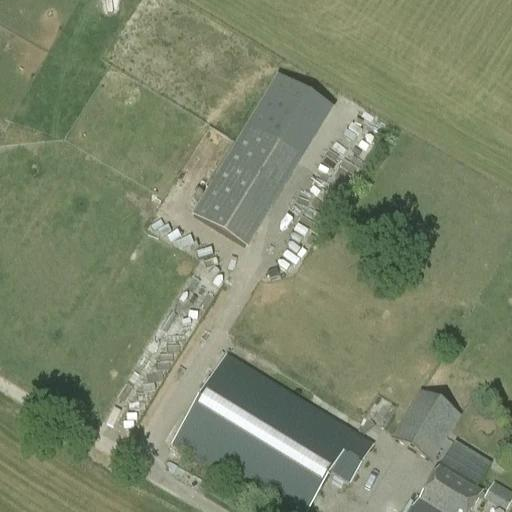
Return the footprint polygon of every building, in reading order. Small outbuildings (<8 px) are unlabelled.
[(272,76),(193,221),(251,253),(330,108),(272,76)] [(274,511),(311,511),(332,478),(350,489),(374,448),(226,359),(171,449),(274,511)] [(433,467),(461,419),(420,394),(402,424),(393,419),(382,436),(433,467)] [(455,447),(420,505),(431,511),(472,511),(483,495),(476,492),(490,469),(455,447)] [(511,492),(493,484),(485,501),(507,511),(508,511),(511,504),(511,492)]
